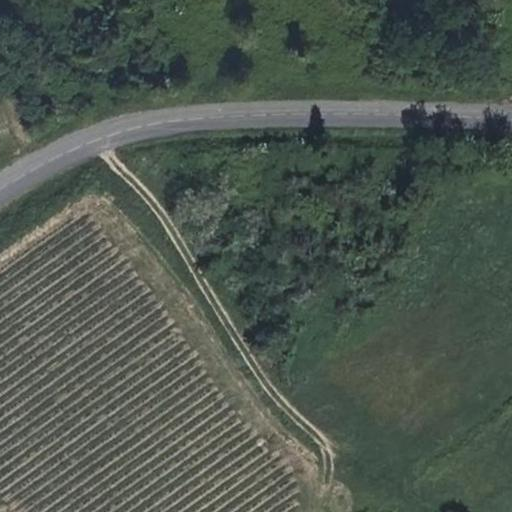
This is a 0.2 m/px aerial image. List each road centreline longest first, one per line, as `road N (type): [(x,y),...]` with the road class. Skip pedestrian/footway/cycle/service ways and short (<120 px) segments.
road 1 (track): [(101,135),(166,209),(292,405),(333,446),(467,511)]
road 2 (tertiary): [(0,190),(101,135),(174,118),(511,118)]
